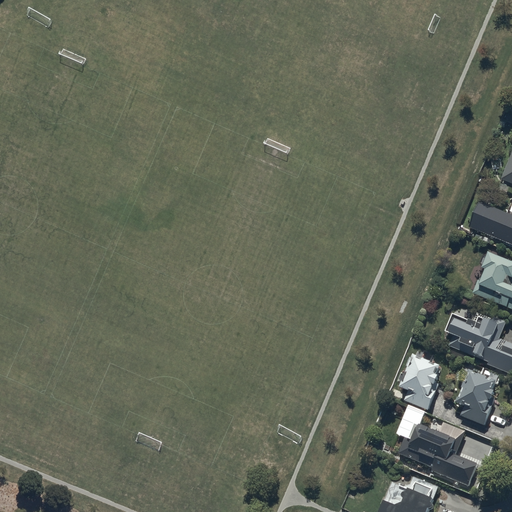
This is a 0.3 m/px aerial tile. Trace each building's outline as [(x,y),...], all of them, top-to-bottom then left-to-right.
[(511,149),(500,178),(511,182),(511,149)] [(511,215),(480,203),(470,227),(511,243),(511,215)] [(476,279),(471,294),(511,309),(511,283),(504,281),(506,275),(511,277),(511,260),(487,251),(481,267),(484,268),(480,281),(476,279)] [(446,345),(488,361),(486,365),(511,374),(511,343),(499,338),(506,321),(493,316),(491,321),(478,316),(477,320),(468,317),(467,319),(452,313),(445,331),(451,333),(446,345)] [(404,400),(428,410),(439,384),(435,382),(438,374),(436,374),(439,365),(412,353),(405,371),(407,372),(403,381),(401,380),(399,386),(408,390),(404,400)] [(466,403),(461,415),(485,425),(496,398),(493,396),(496,388),(494,387),(497,379),(470,368),(457,399),(466,403)] [(418,424),(420,424),(425,411),(408,404),(396,433),(405,437),(409,439),(414,424),(418,425),(418,424)] [(434,467),(432,472),(469,486),(478,462),(457,454),(466,430),(444,422),(440,432),(420,424),(418,424),(418,425),(414,424),(409,439),(405,437),(399,453),(434,467)] [(427,511),(429,510),(431,510),(433,510),(434,508),(434,505),(433,503),(439,487),(414,476),(411,483),(404,486),(391,481),(379,511),(427,511)]
